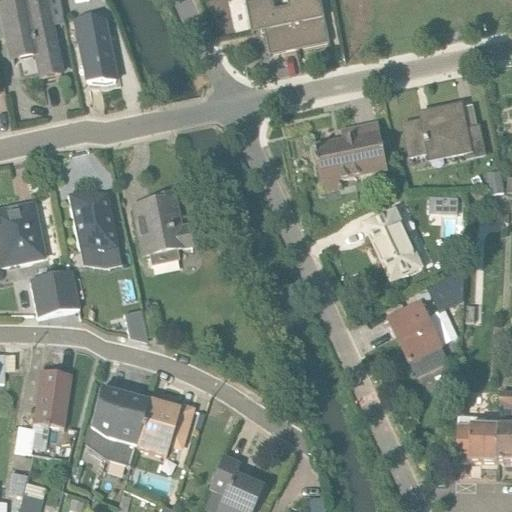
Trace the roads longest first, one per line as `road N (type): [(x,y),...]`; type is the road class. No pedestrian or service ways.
road 1 (residential): [(233,105),(420,511)]
road 2 (residential): [(0,335),(89,338),(179,361),(306,441)]
road 3 (residential): [(233,105),(511,43)]
road 4 (residential): [(165,118),(0,153)]
